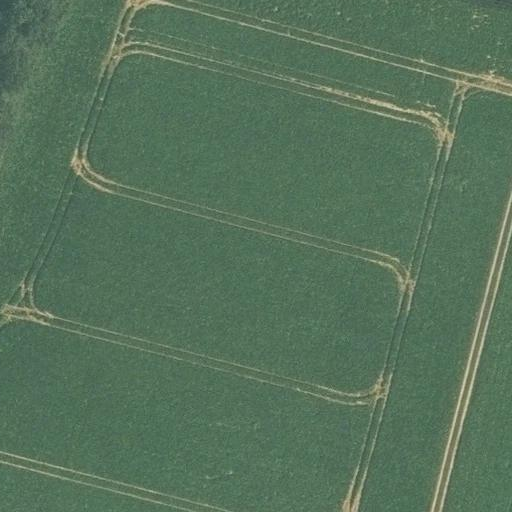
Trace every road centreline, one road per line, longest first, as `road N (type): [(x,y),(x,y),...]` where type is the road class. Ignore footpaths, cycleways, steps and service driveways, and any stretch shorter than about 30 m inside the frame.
road 1 (track): [(456,511),(511,294)]
road 2 (track): [(0,208),(72,0)]
